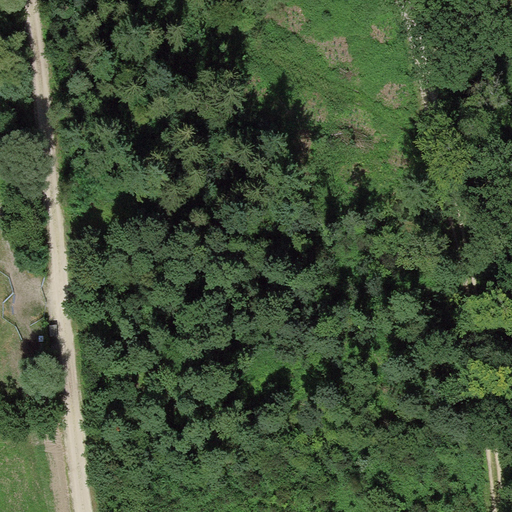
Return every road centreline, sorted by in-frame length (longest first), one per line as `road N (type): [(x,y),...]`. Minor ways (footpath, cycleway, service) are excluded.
road 1 (track): [(408,0),(502,511)]
road 2 (track): [(80,511),(29,0)]
